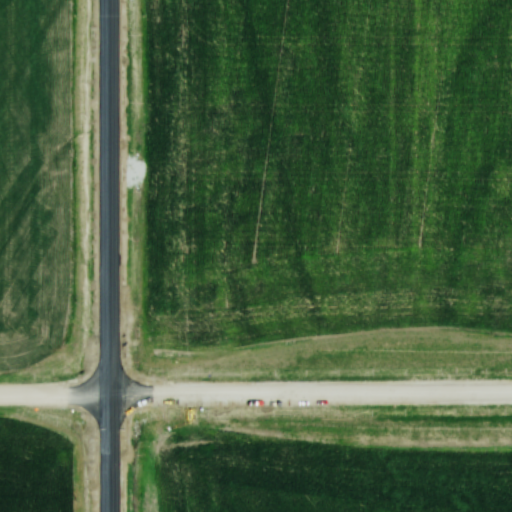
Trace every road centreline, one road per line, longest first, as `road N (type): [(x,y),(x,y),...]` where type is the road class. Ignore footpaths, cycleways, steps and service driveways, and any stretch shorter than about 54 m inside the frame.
road 1 (residential): [(110,393),(511,391)]
road 2 (tertiary): [(109,0),(110,393)]
